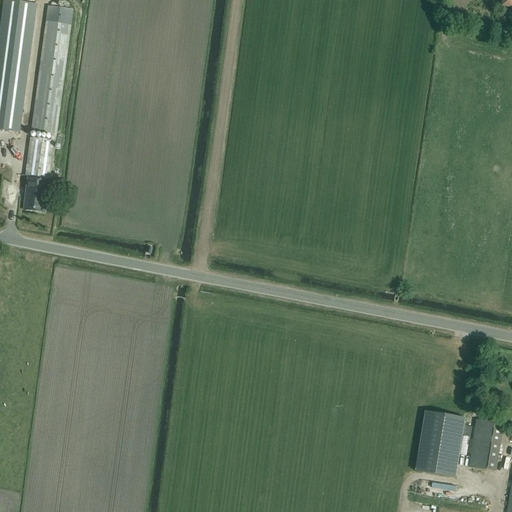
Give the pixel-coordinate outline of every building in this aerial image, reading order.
[(0,131),(19,134),(37,6),(4,2),(0,30),(0,131)] [(55,141),(72,25),(46,21),(31,132),(52,135),(51,140),(31,137),(25,176),(28,176),(23,210),(44,213),(48,179),(50,179),(55,141)] [(481,414),(483,403),(476,402),(474,412),(481,414)] [(457,478),(467,418),(427,412),(417,472),(457,478)] [(494,472),(501,424),(476,420),(469,468),(494,472)]
